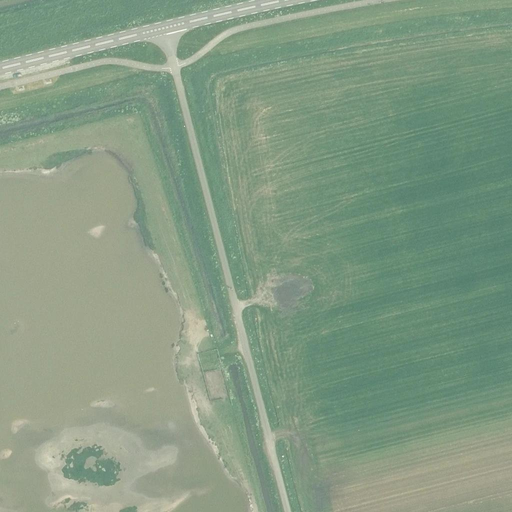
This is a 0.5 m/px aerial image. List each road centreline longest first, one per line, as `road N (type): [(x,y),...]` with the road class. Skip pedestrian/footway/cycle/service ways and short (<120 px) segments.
road 1 (unclassified): [(284,511),(165,28)]
road 2 (secondary): [(0,69),(165,28)]
road 3 (secondary): [(165,28),(285,0)]
